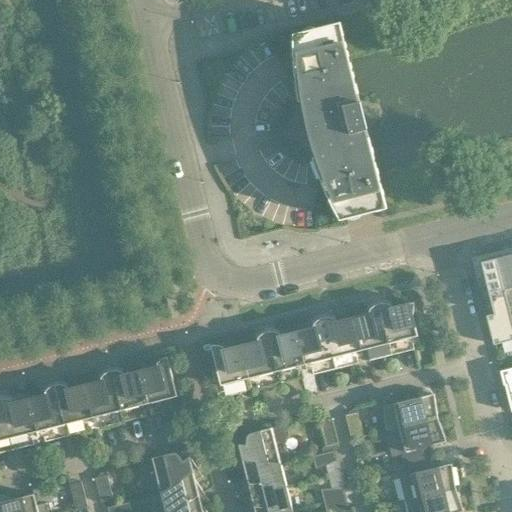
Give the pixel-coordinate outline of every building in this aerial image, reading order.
[(340,23),(315,29),(313,28),(312,28),(310,28),(308,28),(307,28),(305,29),(304,30),(302,31),(301,32),(293,34),(293,55),(294,70),(298,103),(304,101),(305,107),(306,114),(308,120),(309,126),(311,132),(314,145),(316,151),(318,157),(312,158),(316,170),(320,180),(324,190),(329,202),(334,211),(339,221),(348,219),(349,219),(351,220),(353,220),(354,220),(356,219),(358,219),(359,218),(360,217),(362,215),(387,209),(340,23)] [(511,296),(511,254),(507,256),(506,250),(493,253),(504,296),(505,298),(506,298),(511,296)] [(493,253),(473,258),(480,287),(486,285),(490,300),(504,296),(493,253)] [(504,296),(490,300),(494,314),(487,316),(494,345),(511,340),(511,321),(506,298),(505,298),(504,296)] [(382,303),(380,304),(378,304),(390,350),(419,343),(412,317),(414,302),(391,308),(391,305),(389,305),(387,304),(384,303),(382,303)] [(369,314),(352,318),(362,357),(390,350),(378,304),(376,305),(374,306),(372,307),(370,309),(368,311),(369,314)] [(326,317),(324,318),(323,318),(334,364),(362,357),(352,318),(335,322),(335,319),(333,319),(331,318),(328,317),(326,317)] [(313,328),(296,332),(306,371),(334,364),(323,318),(320,319),(318,320),(316,321),(314,323),(313,325),(313,328)] [(449,330),(446,318),(435,321),(438,332),(449,330)] [(270,331),(268,332),(267,332),(278,378),(306,371),(296,332),(280,336),(279,333),(277,333),(275,332),(273,331),(270,331)] [(257,342),(241,346),(250,385),(278,378),(267,332),(264,333),(262,334),(260,335),(259,337),(257,339),(257,342)] [(241,346),(224,350),(223,347),(220,346),(217,346),(216,345),(213,345),(210,346),(216,370),(211,371),(218,399),(230,396),(229,390),(250,385),(241,346)] [(157,367),(140,371),(150,410),(179,403),(169,364),(167,357),(164,358),(163,358),(160,360),(158,362),(156,364),(157,367)] [(511,412),(511,368),(501,371),(511,412)] [(101,381),(84,385),(94,424),(122,417),(110,371),(108,372),(106,373),(104,374),(102,376),(101,377),(100,378),(101,381)] [(115,371),(112,371),(110,371),(122,417),(150,410),(140,371),(123,375),(123,373),(120,371),(117,371),(115,371)] [(45,395),(28,399),(38,438),(66,431),(55,385),(52,386),(50,387),(48,388),(46,390),(44,392),(45,395)] [(58,385),(56,385),(55,385),(66,431),(94,424),(84,385),(68,389),(67,387),(65,386),(63,385),(60,385),(58,385)] [(438,419),(434,394),(432,394),(431,393),(431,392),(430,391),(429,391),(428,390),(427,390),(426,390),(423,390),(422,390),(421,391),(420,391),(420,392),(419,393),(419,394),(418,396),(418,397),(418,398),(419,400),(415,401),(414,399),(382,407),(385,428),(385,432),(438,419)] [(2,399),(0,398),(0,404),(10,445),(38,438),(28,399),(12,403),(11,401),(9,400),(7,399),(5,399),(2,399)] [(0,447),(10,445),(0,404),(0,447)] [(357,413),(345,416),(351,440),(363,437),(357,413)] [(337,444),(331,419),(319,422),(325,447),(337,444)] [(446,442),(438,419),(385,432),(392,458),(401,456),(403,464),(429,458),(426,445),(430,444),(431,446),(446,442)] [(280,464),(276,445),(284,443),(288,436),(286,425),(251,433),(250,434),(249,434),(248,435),(247,436),(247,437),(246,438),(245,445),(238,445),(236,459),(280,464)] [(152,458),(160,493),(197,469),(189,457),(183,461),(178,455),(177,454),(175,453),(173,453),(152,458)] [(455,488),(451,464),(436,468),(437,470),(432,471),(429,458),(403,464),(406,476),(398,478),(404,501),(455,488)] [(280,464),(236,459),(235,469),(244,468),(242,483),(286,487),(280,464)] [(325,465),(328,477),(342,473),(341,470),(340,467),(338,463),(337,460),(325,465)] [(197,469),(160,493),(165,511),(173,511),(203,492),(195,481),(202,477),(197,469)] [(342,473),(328,477),(331,489),(344,488),(344,485),(344,481),(343,477),(342,473)] [(107,475),(95,478),(101,503),(113,500),(107,475)] [(87,506),(81,482),(69,485),(75,510),(87,506)] [(286,487),(242,483),(241,492),(250,492),(248,507),(292,511),(286,487)] [(462,511),(463,511),(455,488),(404,501),(406,511),(462,511)] [(203,492),(173,511),(206,511),(201,504),(208,501),(203,492)] [(48,511),(46,503),(36,506),(33,494),(16,499),(16,501),(12,502),(11,500),(8,501),(7,499),(6,498),(5,497),(4,496),(1,496),(0,496),(0,511),(48,511)]
